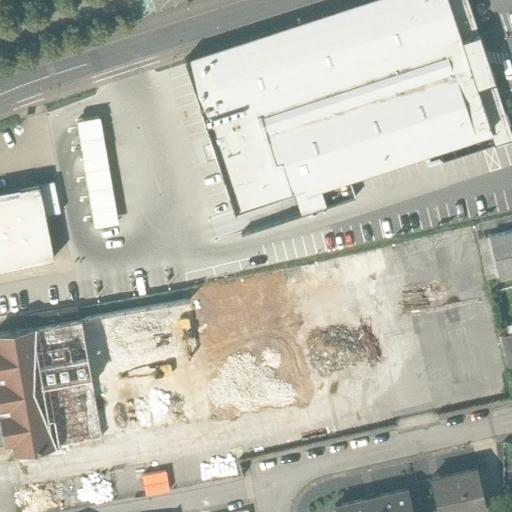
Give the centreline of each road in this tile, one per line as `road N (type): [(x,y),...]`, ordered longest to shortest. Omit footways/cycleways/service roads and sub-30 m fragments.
road 1 (tertiary): [(0,94),(286,0)]
road 2 (residential): [(511,421),(321,463),(280,480),(273,511)]
